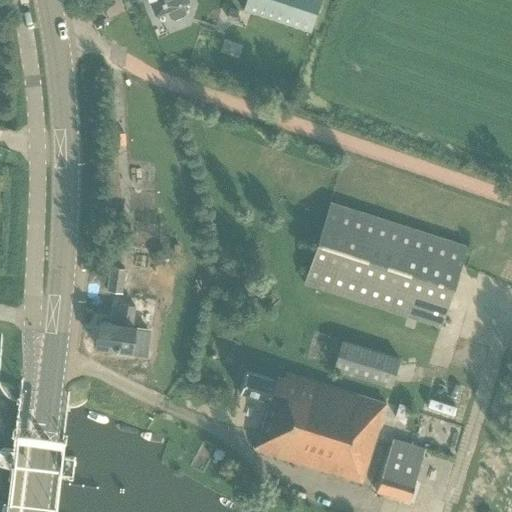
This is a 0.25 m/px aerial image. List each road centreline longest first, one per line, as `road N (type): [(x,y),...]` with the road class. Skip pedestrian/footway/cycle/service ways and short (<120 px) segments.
road 1 (unclassified): [(18,0),(36,144),(32,319),(57,322)]
road 2 (primary): [(57,322),(64,119),(47,0)]
road 3 (primary): [(35,511),(57,322)]
